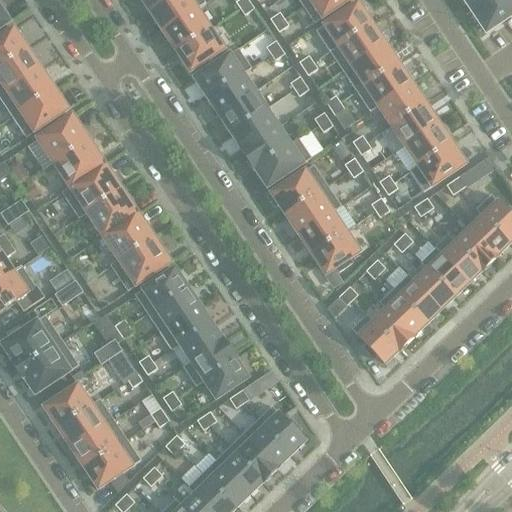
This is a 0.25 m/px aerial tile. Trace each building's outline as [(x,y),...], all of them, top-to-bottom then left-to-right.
[(140,0),(150,14),(171,0),(140,0)] [(202,0),(171,0),(150,14),(156,23),(155,24),(157,27),(161,32),(160,32),(162,35),(206,6),(202,0)] [(247,0),(243,0),(236,5),(241,12),(251,5),(247,0)] [(297,0),(304,9),(317,0),(297,0)] [(317,0),(304,9),(315,26),(353,0),(317,0)] [(463,0),(470,10),(485,0),(463,0)] [(511,0),(485,0),(470,10),(478,22),(478,23),(480,26),(480,25),(487,35),(511,18),(511,0)] [(251,5),(241,12),(245,18),(255,12),(251,5)] [(359,5),(316,34),(330,54),(372,26),(359,5)] [(206,6),(162,35),(163,36),(164,35),(177,54),(211,31),(198,12),(206,7),(206,6)] [(0,8),(0,31),(11,24),(4,15),(5,14),(3,11),(2,12),(0,8)] [(280,15),(271,22),(275,28),(285,22),(280,15)] [(285,22),(275,28),(279,35),(289,28),(285,22)] [(372,26),(330,54),(344,74),(387,45),(387,44),(385,45),(372,26)] [(15,31),(0,40),(0,70),(28,51),(15,31)] [(211,31),(177,54),(191,75),(225,52),(211,31)] [(277,43),(267,50),(271,57),(281,50),(277,43)] [(387,45),(344,74),(357,94),(399,66),(394,57),(395,57),(393,53),(392,53),(389,48),(387,45)] [(281,50),(271,57),(276,63),(285,57),(281,50)] [(28,51),(0,70),(0,99),(43,70),(41,71),(28,51)] [(239,51),(195,81),(208,99),(251,70),(239,51)] [(310,58),(300,65),(304,72),(314,65),(310,58)] [(314,65),(304,72),(308,78),(318,72),(314,65)] [(399,66),(357,94),(370,114),(413,86),(399,66)] [(43,70),(0,99),(0,100),(13,119),(55,91),(50,83),(51,82),(49,79),(48,79),(45,73),(43,70)] [(251,70),(208,99),(220,117),(255,93),(244,76),(252,71),(251,70)] [(301,79),(291,86),(295,93),(305,86),(301,79)] [(305,86),(295,93),(300,99),(309,93),(305,86)] [(370,114),(371,115),(379,109),(392,129),(426,106),(413,86),(370,114)] [(55,91),(13,119),(27,140),(69,112),(55,91)] [(255,93),(220,117),(232,135),(267,111),(255,93)] [(336,98),(326,105),(331,112),(341,105),(336,98)] [(341,105),(331,112),(335,118),(345,112),(341,105)] [(426,106),(392,129),(405,148),(441,125),(440,124),(439,125),(426,106)] [(267,111),(232,135),(243,153),(242,153),(243,154),(279,129),(267,111)] [(325,115),(315,122),(319,129),(329,122),(325,115)] [(73,118),(38,141),(55,166),(90,143),(82,131),(82,130),(80,127),(80,128),(73,118)] [(329,122),(319,129),(324,135),(334,129),(329,122)] [(441,125),(405,148),(418,168),(410,173),(410,174),(453,146),(447,137),(448,136),(446,133),(442,128),(442,127),(441,125)] [(279,129),(243,154),(255,172),(291,147),(279,129)] [(363,138),(353,145),(357,152),(367,145),(363,138)] [(291,147),(255,172),(255,173),(256,172),(268,190),(312,160),(299,141),(291,147)] [(90,143),(55,166),(70,190),(62,195),(63,196),(108,166),(107,165),(105,166),(100,158),(99,155),(98,155),(90,143)] [(367,145),(357,152),(362,158),(372,152),(367,145)] [(453,146),(410,174),(424,195),(466,166),(453,146)] [(355,161),(345,168),(349,174),(359,168),(355,161)] [(108,166),(63,196),(79,220),(122,192),(114,179),(115,179),(113,176),(112,176),(107,168),(109,167),(108,166)] [(314,167),(272,196),(286,217),(328,188),(314,167)] [(359,168),(349,174),(354,181),(364,174),(359,168)] [(25,171),(16,177),(22,185),(30,179),(25,171)] [(390,178),(380,185),(384,192),(394,185),(390,178)] [(460,179),(453,184),(460,193),(467,189),(460,179)] [(32,184),(24,189),(32,202),(40,196),(32,184)] [(453,184),(447,188),(453,198),(460,193),(453,184)] [(394,185),(384,192),(388,198),(398,191),(394,185)] [(328,188),(286,217),(292,225),(290,226),(292,229),(293,229),(297,235),(296,236),(298,237),(341,208),(328,188)] [(122,192),(79,220),(79,221),(88,216),(103,239),(140,215),(140,213),(138,214),(132,207),(133,206),(131,203),(130,204),(122,192)] [(492,197),(477,211),(510,246),(511,244),(511,212),(510,210),(507,213),(492,197)] [(382,201),(372,208),(376,214),(386,207),(382,201)] [(428,201),(421,205),(428,215),(434,211),(428,201)] [(29,214),(22,203),(1,217),(8,228),(29,214)] [(421,205),(414,210),(421,220),(428,215),(421,205)] [(386,207),(376,214),(380,221),(390,214),(386,207)] [(341,208),(298,237),(298,238),(300,237),(313,257),(347,234),(334,215),(342,209),(341,208)] [(483,219),(470,232),(497,260),(498,259),(497,259),(510,246),(477,211),(476,212),(483,219)] [(140,215),(103,239),(119,262),(111,268),(112,269),(155,240),(147,228),(147,227),(145,224),(145,225),(139,217),(141,216),(140,215)] [(470,232),(456,245),(483,273),(497,260),(470,232)] [(347,234),(313,257),(326,277),(337,270),(339,274),(353,265),(350,262),(360,255),(347,234)] [(406,236),(400,242),(408,250),(414,245),(406,236)] [(0,283),(22,269),(22,268),(14,274),(5,261),(11,258),(16,254),(5,237),(0,239),(0,283)] [(43,238),(31,245),(39,256),(50,248),(43,238)] [(155,240),(112,269),(128,294),(172,265),(165,255),(166,255),(164,252),(163,252),(155,240)] [(400,242),(394,247),(402,256),(408,250),(400,242)] [(436,251),(469,286),(482,273),(483,274),(483,273),(456,245),(443,258),(436,251)] [(436,251),(422,265),(455,299),(469,286),(436,251)] [(378,263),(372,268),(380,277),(386,271),(378,263)] [(409,277),(408,278),(441,312),(455,299),(422,265),(421,265),(428,272),(416,284),(409,277)] [(90,266),(79,274),(86,284),(97,276),(90,266)] [(372,268),(366,274),(375,282),(380,277),(372,268)] [(35,288),(22,269),(0,283),(0,313),(5,310),(5,311),(17,303),(24,314),(45,300),(36,287),(35,288)] [(175,271),(135,298),(148,316),(188,290),(175,271)] [(408,278),(394,291),(428,326),(441,312),(408,278)] [(83,295),(76,284),(55,298),(62,309),(83,295)] [(350,289),(344,295),(353,303),(358,298),(350,289)] [(188,290),(148,316),(160,334),(200,308),(188,290)] [(394,291),(380,305),(414,340),(415,339),(414,339),(428,326),(394,291)] [(344,295),(339,300),(347,309),(353,303),(344,295)] [(367,317),(367,318),(401,353),(414,340),(380,305),(387,312),(374,324),(367,317)] [(200,308),(160,334),(172,352),(212,326),(200,308)] [(15,366),(19,372),(63,343),(46,318),(3,347),(13,363),(13,364),(15,367),(15,366)] [(367,318),(352,332),(367,347),(364,350),(374,361),(377,358),(385,366),(399,353),(400,354),(401,353),(367,318)] [(125,322),(115,329),(120,335),(129,329),(125,322)] [(212,326),(172,352),(172,353),(184,370),(225,343),(224,343),(223,343),(212,326)] [(129,329),(120,335),(124,342),(134,336),(129,329)] [(123,353),(115,342),(94,356),(102,367),(123,353)] [(19,372),(23,378),(22,378),(24,381),(25,381),(36,397),(79,368),(63,343),(19,372)] [(225,343),(184,370),(196,388),(237,361),(225,343)] [(149,358),(139,365),(144,371),(153,365),(149,358)] [(237,361),(196,388),(196,389),(205,384),(217,401),(248,380),(236,362),(237,362),(237,361)] [(153,365),(144,371),(148,378),(158,371),(153,365)] [(139,377),(134,371),(124,377),(129,384),(139,377)] [(143,384),(139,377),(129,384),(133,391),(143,384)] [(45,410),(59,431),(101,402),(100,402),(92,407),(79,387),(45,410)] [(243,407),(250,403),(243,393),(236,397),(243,407)] [(173,394),(163,401),(168,407),(177,401),(173,394)] [(236,412),(243,407),(236,397),(230,402),(236,412)] [(177,401),(168,407),(172,414),(182,407),(177,401)] [(59,431),(64,439),(63,440),(70,452),(114,422),(101,402),(59,431)] [(265,430),(291,457),(306,443),(298,435),(301,432),(291,421),(288,424),(273,409),(258,423),(265,430)] [(151,417),(155,424),(165,417),(161,410),(160,411),(151,417)] [(211,429),(217,424),(211,414),(204,419),(211,429)] [(155,424),(160,430),(169,424),(170,424),(165,417),(155,424)] [(204,433),(211,429),(204,419),(197,423),(204,433)] [(114,422),(70,452),(71,452),(72,451),(85,471),(127,442),(114,422)] [(291,457),(265,430),(258,423),(244,436),(251,443),(278,471),(279,471),(278,470),(281,468),(291,457)] [(251,443),(244,436),(230,449),(264,485),(278,471),(251,443)] [(177,438),(171,444),(180,452),(185,447),(177,438)] [(85,471),(99,491),(141,463),(127,442),(85,471)] [(171,444),(166,449),(174,458),(180,452),(171,444)] [(264,485),(230,449),(217,463),(250,497),(263,485),(264,485)] [(236,511),(250,497),(217,463),(203,476),(236,511)] [(155,470),(149,475),(157,484),(163,478),(155,470)] [(149,475),(143,481),(151,490),(157,484),(149,475)] [(210,511),(234,511),(236,511),(203,476),(189,489),(210,511)] [(176,502),(175,503),(184,511),(210,511),(189,489),(188,490),(195,497),(183,509),(176,502)] [(127,497),(121,502),(129,511),(135,505),(127,497)] [(121,502),(115,508),(119,511),(128,511),(129,511),(121,502)] [(184,511),(175,503),(165,511),(184,511)]
